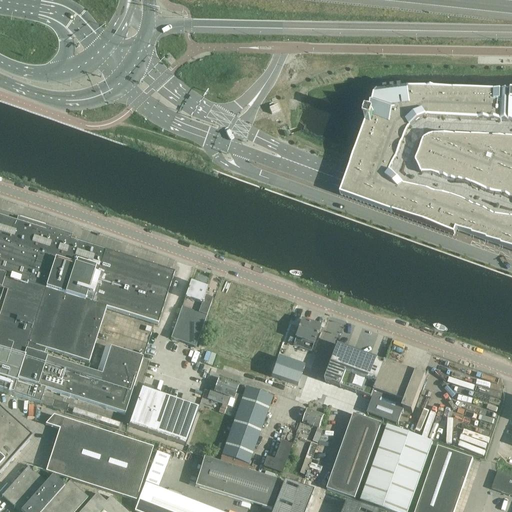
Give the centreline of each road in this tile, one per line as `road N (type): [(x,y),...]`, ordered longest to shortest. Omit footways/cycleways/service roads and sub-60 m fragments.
road 1 (unclassified): [(511,372),(0,189)]
road 2 (primary): [(148,23),(511,29)]
road 3 (residential): [(511,50),(284,47)]
road 4 (secondary): [(0,80),(66,100),(119,83)]
